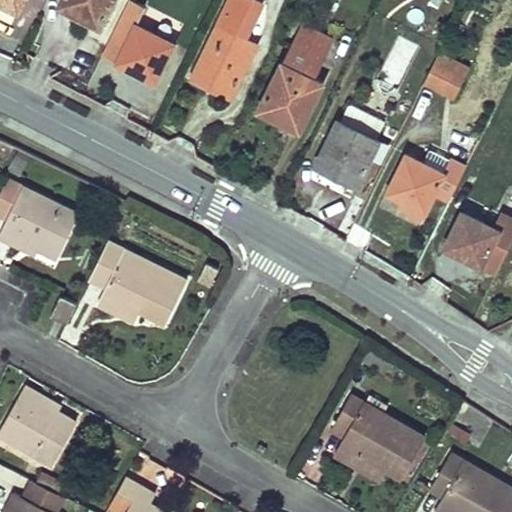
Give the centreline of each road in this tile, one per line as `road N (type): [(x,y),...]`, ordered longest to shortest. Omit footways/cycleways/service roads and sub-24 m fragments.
road 1 (secondary): [(0,94),(282,239)]
road 2 (residential): [(180,427),(282,239)]
road 3 (residential): [(0,328),(180,427)]
road 4 (secondary): [(282,239),(447,342)]
road 5 (residential): [(180,427),(318,511)]
